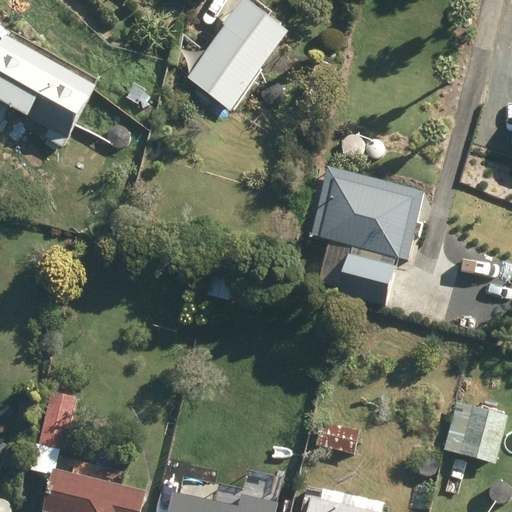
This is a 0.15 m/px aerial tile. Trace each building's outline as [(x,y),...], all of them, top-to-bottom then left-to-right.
[(240,8),(184,84),(230,117),(286,41),(240,8)] [(47,132),(41,142),(60,152),(93,92),(0,42),(0,124),(5,115),(23,125),(25,121),(47,132)] [(317,63),(303,98),(320,105),(334,70),(317,63)] [(268,105),(272,104),(276,103),(279,100),(280,96),(280,92),(279,88),(277,85),(274,83),(270,81),(266,82),(263,83),(260,85),(258,88),(257,92),(257,96),(259,99),(261,102),(264,104),(268,105)] [(133,91),(126,101),(139,111),(147,101),(133,91)] [(349,158),(353,158),(356,156),(359,153),(361,149),(361,145),(360,142),(358,138),(355,136),(351,135),(347,135),(343,136),(340,139),(338,142),(338,145),(338,149),(339,153),(342,155),(345,157),(349,158)] [(379,162),(383,162),(386,160),(389,157),(390,153),(391,149),(390,146),(388,142),(384,140),(380,139),(377,139),(373,140),(370,143),(368,146),(367,149),(368,153),(369,157),(371,159),(375,161),(379,162)] [(327,173),(309,240),(403,266),(421,199),(327,173)] [(345,262),(334,302),(380,315),(392,275),(345,262)] [(268,297),(263,314),(287,320),(292,303),(268,297)] [(329,345),(304,342),(301,364),(326,367),(329,345)] [(139,511),(144,496),(53,474),(58,454),(62,455),(75,402),(49,396),(37,448),(34,448),(27,475),(48,480),(40,511),(139,511)] [(459,455),(458,459),(493,468),(506,421),(471,411),(470,416),(454,412),(444,451),(459,455)] [(325,428),(319,451),(351,459),(357,436),(325,428)] [(444,462),(437,490),(455,494),(461,466),(444,462)] [(499,502),(503,501),(507,500),(509,497),(511,493),(511,489),(510,485),(508,482),(505,480),(501,478),(497,479),(494,480),(491,482),(489,485),(488,489),(488,493),(489,496),(492,499),(495,501),(499,502)] [(357,511),(319,504),(320,496),(304,492),(299,511),(357,511)] [(274,511),(275,511),(237,504),(235,511),(233,511),(169,499),(165,511),(274,511)]
